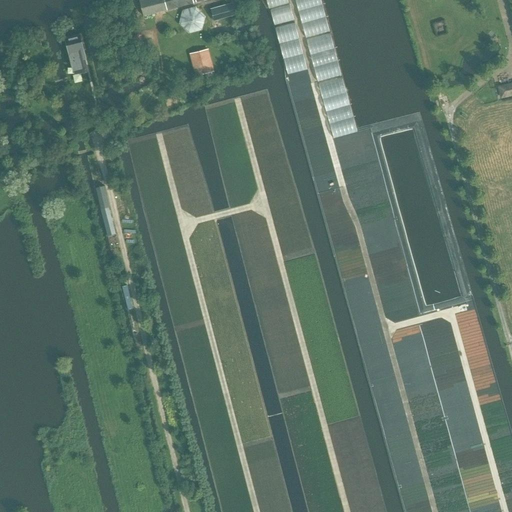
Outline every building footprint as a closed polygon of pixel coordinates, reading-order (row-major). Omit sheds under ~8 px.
[(139,0),(144,16),(202,0),(139,0)] [(210,9),(213,21),(236,14),(233,2),(210,9)] [(178,23),(188,33),(201,30),(205,16),(195,6),(181,10),(178,23)] [(80,36),(66,39),(68,51),(70,50),(75,74),(87,71),(81,48),(83,47),(80,36)] [(190,53),(195,75),(214,71),(208,49),(190,53)] [(511,96),(511,82),(497,86),(500,99),(511,96)] [(95,187),(100,209),(109,207),(104,185),(95,187)]
